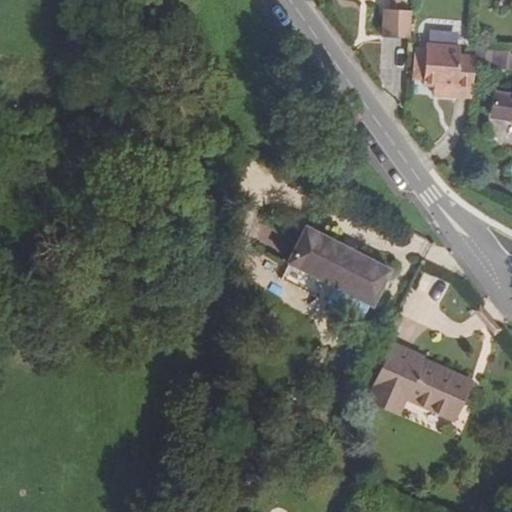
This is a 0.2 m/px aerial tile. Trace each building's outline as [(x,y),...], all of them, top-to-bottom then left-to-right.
[(396,13),(391,12),(386,12),(384,39),(411,42),(412,15),(396,13)] [(458,90),(458,100),(474,101),(477,59),(463,58),(463,52),(429,50),(429,54),(427,86),(427,89),(437,90),(458,90)] [(427,86),(429,54),(419,54),(417,85),(427,86)] [(436,99),(458,100),(458,90),(437,90),(436,99)] [(511,117),(511,91),(498,90),(492,95),(489,110),(493,115),(511,117)] [(370,304),(388,270),(305,224),(286,258),(370,304)] [(470,381),(423,360),(424,358),(392,344),(371,391),(402,405),(406,398),(453,419),(470,381)] [(398,414),(402,405),(371,391),(367,399),(398,414)]
